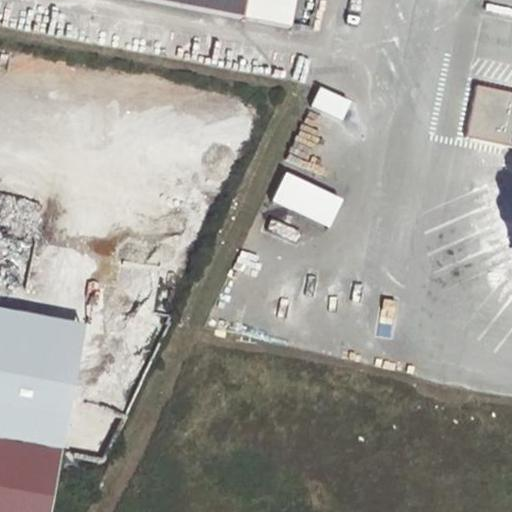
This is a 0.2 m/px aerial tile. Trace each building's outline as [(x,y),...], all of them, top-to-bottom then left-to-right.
[(242,0),(149,0),(239,17),(242,0)] [(318,90),(309,110),(342,125),(351,104),(318,90)] [(511,122),(503,169),(511,170),(511,122)] [(271,207),(329,233),(342,203),(285,177),(271,207)] [(0,440),(53,449),(73,325),(0,313),(0,440)] [(0,440),(0,511),(42,511),(53,449),(0,440)]
